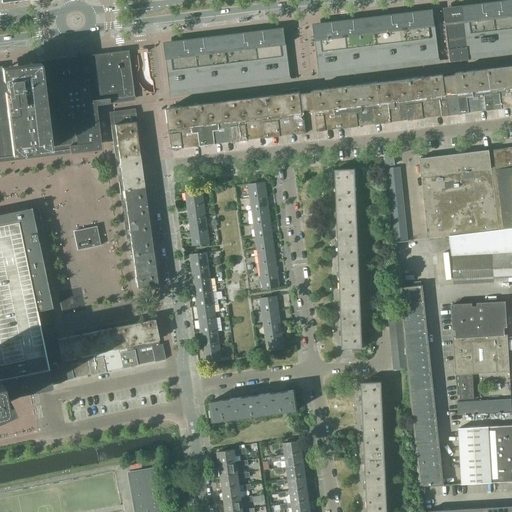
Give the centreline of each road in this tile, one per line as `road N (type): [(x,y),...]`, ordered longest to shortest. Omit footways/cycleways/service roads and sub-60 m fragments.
road 1 (residential): [(187,384),(163,169),(281,152)]
road 2 (tertiary): [(88,29),(325,0)]
road 3 (residential): [(314,368),(281,152)]
road 4 (residential): [(334,511),(314,368)]
road 5 (residential): [(281,152),(410,137)]
road 6 (residential): [(204,511),(187,384)]
road 7 (residential): [(187,384),(314,368)]
